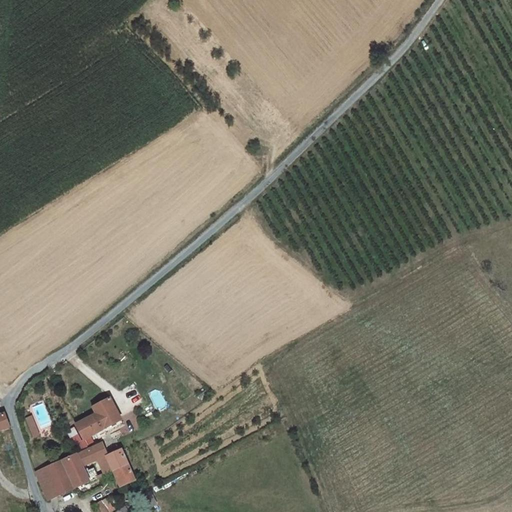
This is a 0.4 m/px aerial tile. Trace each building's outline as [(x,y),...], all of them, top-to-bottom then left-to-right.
[(97,414),(77,425),(85,440),(105,429),(118,423),(113,414),(115,413),(109,400),(94,407),(97,414)] [(150,407),(145,410),(149,416),(154,413),(150,407)] [(115,413),(113,414),(118,423),(105,429),(107,433),(124,424),(118,412),(115,413)] [(2,413),(0,414),(0,432),(9,429),(2,413)] [(32,416),(26,418),(34,437),(39,434),(32,416)] [(73,439),(81,453),(90,449),(85,440),(81,442),(78,436),(73,439)] [(102,444),(90,449),(94,457),(96,456),(106,451),(102,444)] [(82,465),(95,459),(94,457),(90,449),(81,453),(67,460),(76,480),(70,483),(73,489),(99,478),(94,468),(86,472),(82,465)] [(106,451),(96,456),(105,475),(111,472),(109,467),(112,466),(108,457),(106,451)] [(136,481),(122,451),(108,457),(112,466),(109,467),(111,472),(114,471),(121,487),(136,481)] [(38,473),(48,500),(73,489),(70,483),(76,480),(67,460),(38,473)] [(107,498),(93,506),(96,511),(128,511),(125,506),(119,510),(116,511),(109,511),(108,511),(113,508),(107,498)]
